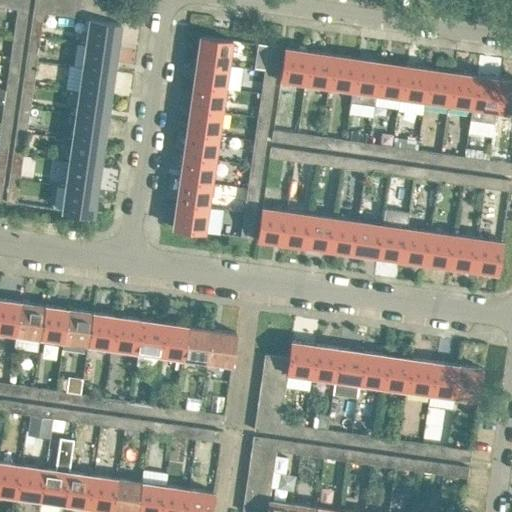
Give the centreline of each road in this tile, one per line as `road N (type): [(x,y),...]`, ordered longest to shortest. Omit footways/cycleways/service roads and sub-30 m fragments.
road 1 (residential): [(511,316),(130,261)]
road 2 (residential): [(511,37),(241,0)]
road 3 (residential): [(130,261),(169,0)]
road 4 (residential): [(130,261),(0,243)]
